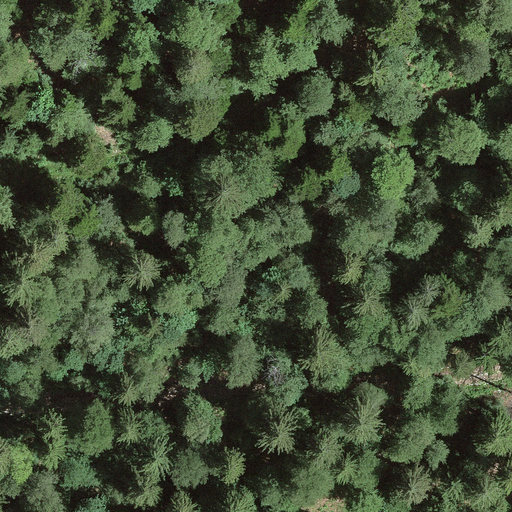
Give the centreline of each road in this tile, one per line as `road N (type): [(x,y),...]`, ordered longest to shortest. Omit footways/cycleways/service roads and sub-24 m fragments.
road 1 (track): [(511,374),(455,384),(0,395)]
road 2 (track): [(368,0),(211,120),(107,164),(0,151)]
